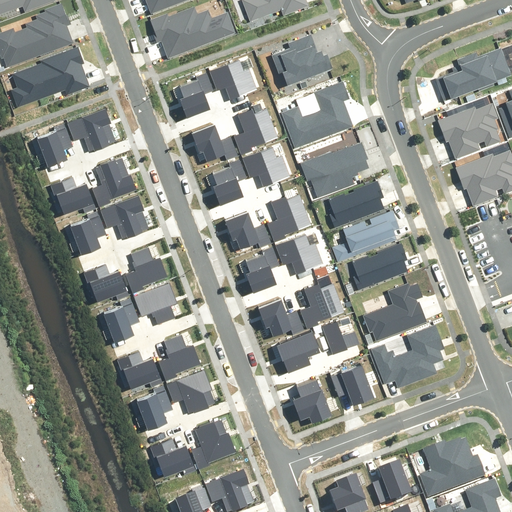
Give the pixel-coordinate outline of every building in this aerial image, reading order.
[(211,69),(218,88),(226,85),(230,95),(256,86),(249,67),(243,69),(239,59),(211,69)] [(178,94),(186,116),(212,107),(206,91),(213,88),(207,71),(197,74),(198,77),(180,83),(183,92),(178,94)] [(234,133),(242,152),(253,148),(251,143),(276,133),(266,107),(253,112),(251,107),(237,112),(243,130),(234,133)] [(70,122),(77,139),(88,135),(93,148),(119,139),(108,109),(70,122)] [(40,137),(49,163),(68,157),(64,147),(75,144),(68,122),(57,126),(59,131),(40,137)] [(202,148),(205,157),(225,150),(227,156),(236,152),(230,134),(219,138),(214,122),(191,130),(199,149),(202,148)] [(244,156),(251,175),(259,172),(263,182),(288,173),(282,154),(275,156),(272,146),(244,156)] [(211,180),(219,203),(245,194),(239,177),(246,175),(240,157),(230,161),(231,164),(213,170),(216,179),(211,180)] [(93,186),(99,204),(113,199),(112,196),(136,188),(130,173),(128,173),(126,167),(119,170),(116,160),(97,166),(102,183),(93,186)] [(74,173),(50,181),(61,211),(81,203),(83,210),(97,205),(87,179),(77,182),(74,173)] [(101,210),(107,226),(119,222),(123,235),(150,226),(139,196),(101,210)] [(267,222),(274,242),(286,237),(284,232),(308,223),(298,196),(286,201),(284,196),(269,202),(276,219),(267,222)] [(70,224),(79,250),(98,244),(95,234),(105,231),(98,209),(87,213),(89,218),(70,224)] [(234,238),(238,247),(257,240),(259,245),(269,242),(262,224),(252,228),(246,211),(224,219),(231,239),(234,238)] [(275,243),(282,262),(291,259),(294,269),(320,260),(313,241),(307,243),(303,233),(275,243)] [(243,268),(250,290),(276,281),(271,265),(278,262),(272,245),(261,248),(262,251),(245,257),(248,266),(243,268)] [(129,273),(135,290),(149,286),(148,283),(171,275),(166,259),(164,260),(162,254),(155,256),(152,247),(132,253),(138,270),(129,273)] [(110,259),(86,268),(97,297),(117,290),(119,296),(133,291),(123,265),(113,269),(110,259)] [(133,296),(139,312),(151,308),(156,322),(182,312),(171,282),(133,296)] [(301,308),(308,327),(320,323),(318,318),(343,308),(333,282),(320,286),(318,282),(304,287),(310,304),(301,308)] [(103,311),(111,337),(130,330),(127,320),(138,317),(130,296),(119,299),(121,304),(103,311)] [(269,323),(272,332),(291,325),(293,331),(303,327),(297,309),(286,313),(280,297),(258,305),(265,324),(269,323)] [(338,318),(322,324),(332,351),(358,341),(353,329),(344,333),(338,318)] [(278,342),(288,368),(312,360),(309,352),(319,348),(313,330),(278,342)] [(159,360),(165,377),(179,372),(178,370),(201,362),(196,346),(194,347),(192,341),(185,343),(182,334),(163,340),(168,357),(159,360)] [(140,346),(116,355),(127,384),(147,377),(149,383),(163,378),(153,352),(143,356),(140,346)] [(361,358),(340,367),(344,375),(338,378),(347,398),(353,395),(355,400),(376,391),(361,358)] [(167,385),(173,402),(184,398),(189,411),(215,401),(204,371),(167,385)] [(316,375),(296,384),(300,393),(293,396),(302,416),(309,413),(311,418),(331,409),(316,375)] [(136,400),(145,426),(164,420),(160,410),(171,406),(164,385),(153,388),(155,394),(136,400)] [(193,447),(199,465),(213,460),(212,457),(236,449),(230,434),(228,435),(223,418),(196,427),(202,444),(193,447)] [(174,434),(150,442),(161,472),(181,465),(183,471),(197,466),(187,440),(177,443),(174,434)] [(387,489),(390,498),(412,491),(400,457),(379,464),(380,469),(374,471),(381,492),(387,489)] [(207,483),(213,500),(224,496),(229,509),(256,500),(245,470),(207,483)] [(343,507),(344,511),(357,511),(367,509),(355,474),(334,481),(336,486),(329,488),(336,509),(343,507)] [(176,498),(180,511),(201,511),(201,508),(211,505),(204,483),(193,487),(195,492),(176,498)]
